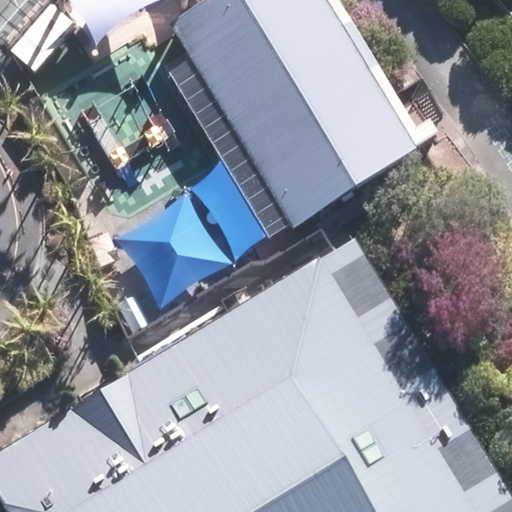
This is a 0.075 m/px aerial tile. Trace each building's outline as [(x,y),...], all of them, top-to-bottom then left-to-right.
[(89,6),(82,0),(64,0),(8,55),(30,77),(73,35),(66,28),(89,6)] [(156,0),(95,0),(90,32),(150,42),(156,0)] [(313,0),(217,0),(166,32),(291,229),(411,154),(313,0)] [(190,198),(119,241),(163,313),(234,270),(190,198)] [(511,511),(511,510),(344,246),(0,463),(0,511),(511,511)]
